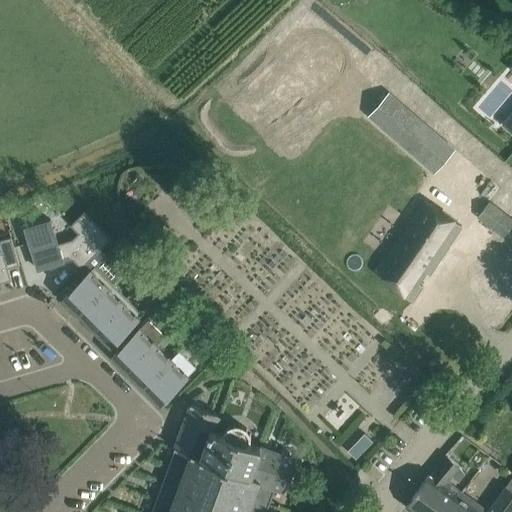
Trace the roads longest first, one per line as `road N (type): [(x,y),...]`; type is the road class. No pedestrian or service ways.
road 1 (unclassified): [(383,511),(399,475),(511,346)]
road 2 (residential): [(39,511),(135,417),(83,368)]
